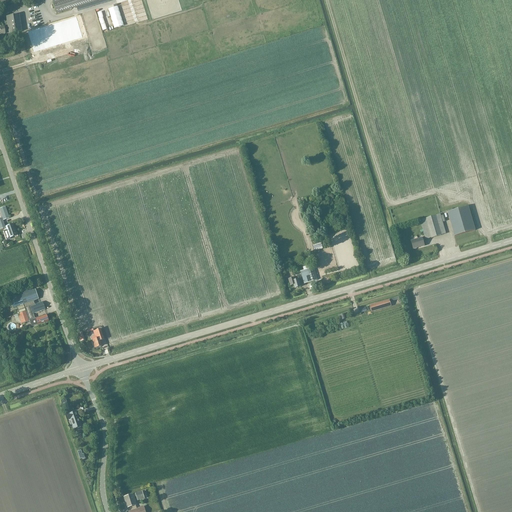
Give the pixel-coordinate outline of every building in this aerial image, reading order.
[(0,0),(0,4),(2,8),(11,5),(11,4),(15,2),(14,0),(0,0)] [(51,0),(56,14),(76,8),(102,0),(51,0)] [(102,0),(76,8),(77,11),(112,0),(102,0)] [(5,17),(7,27),(4,27),(0,27),(0,35),(5,35),(5,34),(8,33),(8,34),(22,32),(19,15),(5,17)] [(82,38),(76,17),(28,32),(34,52),(82,38)] [(475,230),(468,206),(447,213),(454,236),(475,230)] [(0,229),(5,228),(2,221),(9,218),(5,207),(0,208),(0,212),(2,218),(2,219),(1,218),(0,218),(0,229)] [(446,234),(440,214),(425,218),(425,219),(420,220),(425,239),(431,238),(446,234)] [(12,225),(5,227),(6,230),(3,231),(6,239),(9,238),(16,235),(12,225)] [(424,246),(422,237),(411,241),(413,249),(424,246)] [(313,268),(300,272),(304,284),(317,280),(313,268)] [(296,280),(295,278),(288,279),(290,286),(294,285),(295,289),(300,287),(298,280),(296,280)] [(29,292),(9,299),(13,308),(17,307),(21,305),(35,301),(38,299),(36,292),(35,290),(32,291),(31,288),(28,289),(29,292)] [(391,306),(389,300),(369,306),(371,312),(391,306)] [(36,304),(30,306),(33,314),(45,310),(42,302),(40,303),(36,304)] [(19,314),(18,314),(21,324),(29,321),(30,321),(31,325),(32,326),(38,324),(38,325),(48,321),(46,315),(36,318),(35,319),(30,320),(29,320),(26,311),(19,314)] [(100,329),(95,330),(93,331),(95,336),(91,337),(92,340),(95,348),(101,346),(100,341),(104,340),(100,329)] [(76,412),(72,413),(67,415),(68,420),(71,419),(74,429),(75,431),(81,429),(81,427),(81,426),(76,412)] [(144,498),(142,492),(135,494),(132,495),(132,494),(124,496),(125,500),(126,500),(128,506),(135,504),(133,498),(136,497),(137,500),(144,498)]
